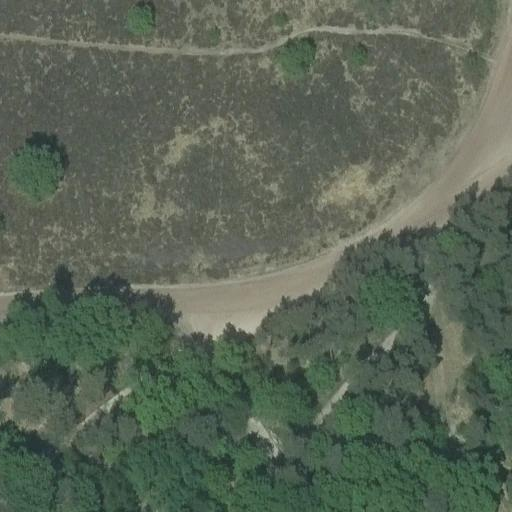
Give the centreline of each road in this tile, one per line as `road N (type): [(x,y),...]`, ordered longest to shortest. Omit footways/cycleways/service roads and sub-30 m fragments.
road 1 (track): [(0,323),(282,298),(511,170)]
road 2 (track): [(0,34),(216,54),(320,33),(407,39),(511,70)]
